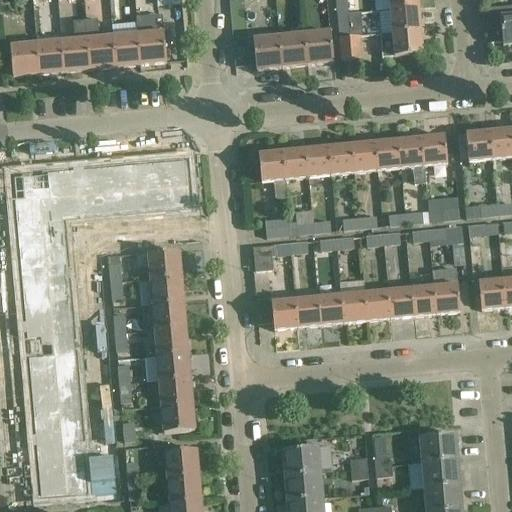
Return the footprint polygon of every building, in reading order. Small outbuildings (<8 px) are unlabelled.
[(336,17),(348,16),(347,0),(342,0),(335,1),(336,17)] [(419,10),(417,0),(388,0),(390,13),(419,10)] [(503,49),(511,47),(511,8),(487,11),(490,45),(502,44),(503,49)] [(392,36),(421,33),(419,10),(390,13),(392,36)] [(348,16),(336,17),(337,34),(350,33),(348,16)] [(136,19),(138,37),(140,68),(166,65),(162,17),(136,19)] [(90,73),(115,70),(112,39),(99,40),(97,21),(85,23),(90,73)] [(64,75),(90,73),(85,23),(72,24),(74,43),(61,44),(64,75)] [(423,57),(421,33),(392,36),(381,37),(383,60),(423,57)] [(330,34),(304,37),(307,68),(333,65),(330,34)] [(112,39),(115,70),(140,68),(138,37),(112,39)] [(282,70),(307,68),(304,37),(279,39),(282,70)] [(282,70),(279,39),(253,42),(256,73),(282,70)] [(361,62),(358,39),(338,41),(341,64),(361,62)] [(39,77),(64,75),(61,44),(36,46),(39,77)] [(13,80),(39,77),(36,46),(10,49),(13,80)] [(511,131),(489,134),(492,163),(511,161),(511,131)] [(492,163),(489,134),(465,136),(468,166),(492,163)] [(421,141),(424,170),(447,168),(444,139),(421,141)] [(424,170),(421,141),(398,143),(400,172),(413,171),(415,187),(425,186),(425,185),(424,170)] [(377,175),(400,172),(398,143),(374,146),(377,175)] [(377,175),(374,146),(351,148),(354,177),(377,175)] [(331,179),(354,177),(351,148),(328,150),(331,179)] [(308,181),(331,179),(328,150),(305,152),(308,181)] [(308,181),(305,152),(282,155),(286,200),(287,200),(285,183),(308,181)] [(286,200),(282,155),(258,157),(261,185),(274,184),(276,201),(286,200)] [(22,203),(14,203),(16,228),(18,250),(18,253),(20,278),(22,302),(25,327),(26,343),(40,341),(41,360),(28,361),(29,376),(31,401),(32,408),(33,425),(34,431),(35,450),(37,475),(40,500),(87,496),(83,449),(81,427),(79,404),(77,381),(75,359),(75,351),(73,338),(73,336),(71,314),(67,269),(65,246),(63,222),(98,219),(121,217),(191,210),(187,163),(140,167),(117,169),(49,175),(49,176),(27,178),(29,202),(22,203)] [(403,203),(402,192),(394,193),(395,213),(404,212),(403,203)] [(511,208),(511,207),(496,209),(497,219),(511,217),(511,208)] [(481,221),(497,219),(496,209),(480,210),(481,221)] [(441,214),(442,224),(459,223),(458,212),(441,214)] [(313,237),(311,214),(294,216),(295,226),(289,226),(290,239),(313,237)] [(312,214),(311,214),(313,237),(330,235),(329,224),(313,226),(312,214)] [(421,215),(405,217),(406,228),(422,226),(421,215)] [(405,217),(382,219),(383,230),(406,228),(405,217)] [(359,222),(360,233),(377,232),(376,220),(359,222)] [(290,239),(289,226),(288,227),(288,222),(265,225),(267,241),(290,239)] [(360,233),(359,222),(341,223),(342,234),(360,233)] [(511,225),(496,227),(497,237),(498,237),(499,248),(501,273),(510,273),(508,237),(511,236),(511,225)] [(485,238),(484,228),(468,230),(469,240),(485,238)] [(107,250),(149,249),(148,230),(106,232),(107,250)] [(444,232),(428,234),(429,244),(445,242),(444,232)] [(412,245),(429,244),(428,234),(411,235),(412,245)] [(382,238),(383,249),(400,248),(399,236),(382,238)] [(383,249),(382,238),(366,239),(367,251),(383,249)] [(353,241),(336,242),(337,254),(354,253),(353,241)] [(331,261),(331,255),(337,254),(336,242),(319,243),(321,262),(331,261)] [(289,247),(290,257),(308,256),(307,245),(289,247)] [(271,259),(290,257),(289,247),(252,251),(255,275),(273,273),(271,259)] [(143,284),(150,283),(181,280),(179,254),(147,257),(149,271),(138,272),(139,284),(143,284)] [(122,285),(120,266),(108,268),(110,287),(122,285)] [(432,277),(433,289),(436,318),(460,316),(457,287),(444,288),(443,276),(432,277)] [(85,311),(103,310),(102,279),(83,280),(85,311)] [(183,306),(181,280),(150,283),(152,308),(183,306)] [(505,311),(511,310),(511,282),(502,283),(505,311)] [(505,311),(502,283),(478,285),(481,314),(505,311)] [(340,287),(317,289),(318,301),(321,329),(344,327),(341,298),(340,287)] [(317,289),(294,292),(295,303),(297,331),(321,329),(318,301),(317,289)] [(413,320),(436,318),(433,289),(410,292),(413,320)] [(124,304),(122,290),(110,291),(111,305),(124,304)] [(270,294),(274,334),(297,331),(295,303),(294,292),(270,294)] [(387,294),(390,322),(413,320),(410,292),(387,294)] [(367,325),(390,322),(387,294),(364,296),(367,325)] [(341,298),(344,327),(367,325),(364,296),(341,298)] [(186,331),(183,306),(152,308),(154,334),(186,331)] [(112,319),(114,337),(126,336),(124,318),(112,319)] [(156,359),(188,357),(186,331),(154,334),(156,359)] [(126,336),(114,337),(115,355),(127,354),(126,336)] [(190,382),(188,357),(156,359),(159,385),(190,382)] [(117,369),(118,380),(118,388),(130,387),(129,379),(128,368),(117,369)] [(192,407),(190,382),(159,385),(161,410),(192,407)] [(130,387),(118,388),(120,406),(132,405),(130,387)] [(96,433),(114,432),(113,403),(95,403),(96,433)] [(192,407),(161,410),(163,436),(195,433),(192,407)] [(135,444),(134,426),(122,426),(124,445),(135,444)] [(421,466),(458,463),(456,437),(419,440),(421,466)] [(331,475),(329,450),(282,454),(284,479),(321,476),(331,475)] [(102,497),(119,497),(118,451),(100,452),(102,497)] [(165,455),(167,481),(198,478),(196,452),(165,455)] [(374,461),(375,470),(391,468),(390,459),(374,461)] [(350,463),(351,473),(367,472),(366,461),(350,463)] [(460,488),(458,463),(407,467),(409,480),(422,478),(423,491),(460,488)] [(138,484),(137,465),(125,466),(127,485),(138,484)] [(391,468),(375,470),(376,481),(392,480),(391,468)] [(368,482),(367,472),(351,473),(352,483),(368,482)] [(286,504),(323,501),(321,476),(284,479),(286,504)] [(198,478),(167,481),(169,506),(201,504),(198,478)] [(138,484),(127,485),(128,503),(140,502),(138,484)] [(423,491),(425,511),(462,511),(460,488),(423,491)] [(323,511),(323,501),(286,504),(286,511),(323,511)]
